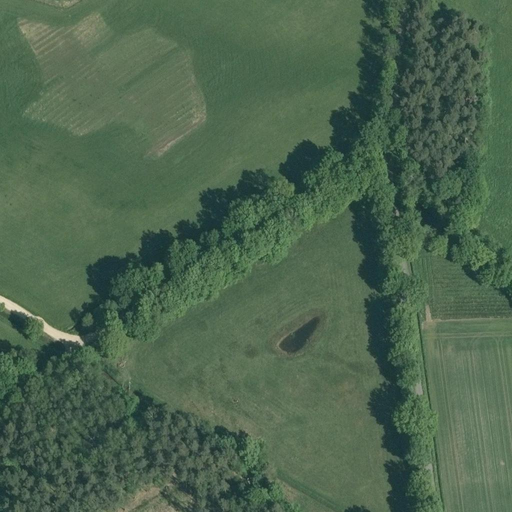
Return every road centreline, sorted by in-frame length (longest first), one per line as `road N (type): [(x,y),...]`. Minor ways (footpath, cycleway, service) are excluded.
road 1 (track): [(75,349),(392,156)]
road 2 (track): [(392,156),(434,511)]
road 3 (track): [(393,144),(421,161),(483,246),(511,266)]
road 4 (track): [(392,156),(405,0)]
